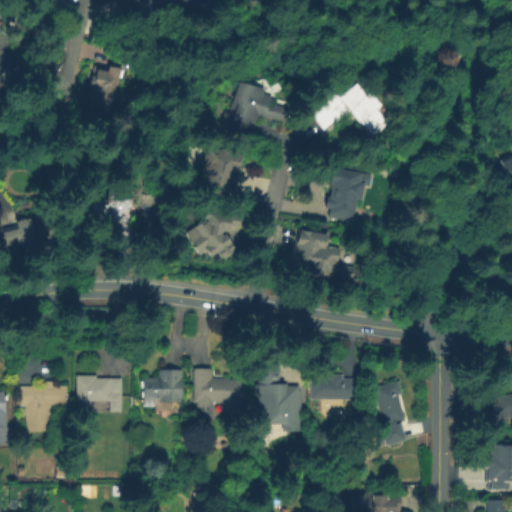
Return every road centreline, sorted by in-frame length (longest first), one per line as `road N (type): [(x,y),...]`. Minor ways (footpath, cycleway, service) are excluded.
road 1 (secondary): [(511,339),(138,290),(0,299)]
road 2 (residential): [(86,0),(59,105),(0,140)]
road 3 (tertiary): [(438,334),(437,511)]
road 4 (residential): [(280,134),(246,306)]
road 5 (residential): [(438,334),(437,305),(461,255),(511,220)]
